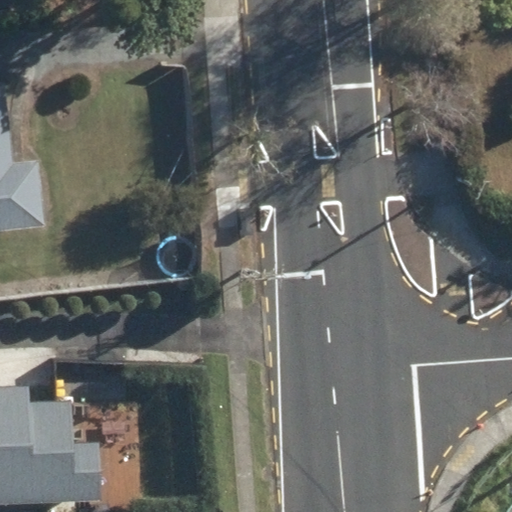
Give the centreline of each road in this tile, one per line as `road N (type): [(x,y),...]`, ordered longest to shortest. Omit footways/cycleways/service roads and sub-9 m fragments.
road 1 (tertiary): [(325,296),(297,239),(288,126),(326,59)]
road 2 (tertiary): [(326,59),(354,122),(362,234),(325,296)]
road 3 (residential): [(332,370),(511,358)]
road 4 (tertiary): [(343,511),(332,370)]
